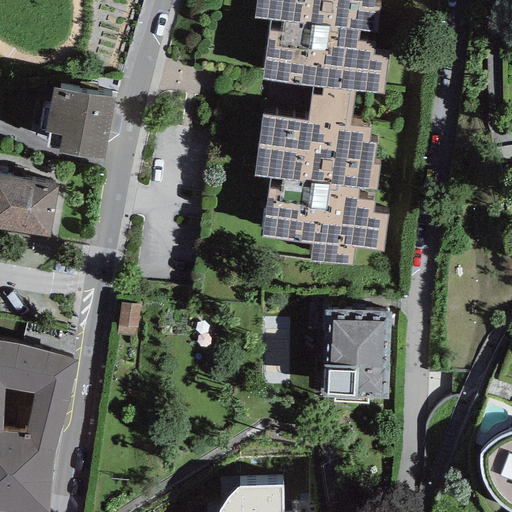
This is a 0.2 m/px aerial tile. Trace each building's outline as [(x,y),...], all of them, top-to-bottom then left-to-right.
[(256,0),(255,15),(270,17),(262,77),(269,78),(354,90),(383,93),(388,55),(373,53),(374,41),(358,39),(359,28),(377,30),(380,6),(374,5),(374,0),(256,0)] [(350,125),(354,90),(269,78),(253,174),(270,175),(262,236),(314,241),(311,259),(352,262),(355,246),(383,248),(388,214),(374,211),(374,199),(358,196),(358,186),(376,188),(380,164),(374,163),(377,141),(369,141),(371,128),(350,125)] [(114,97),(53,85),(45,129),(47,129),(44,144),(59,147),(58,150),(103,159),(114,97)] [(57,184),(0,174),(0,227),(48,235),(57,184)] [(371,314),(314,310),(309,389),(365,393),(371,314)] [(77,356),(0,340),(0,384),(6,385),(32,388),(31,393),(68,399),(77,356)] [(6,385),(0,384),(0,510),(41,511),(50,511),(53,449),(68,399),(31,393),(32,388),(6,385)] [(511,510),(511,428),(502,430),(492,435),(483,440),(476,446),(471,453),(472,465),(474,474),(476,483),(481,491),(488,498),(494,503),(502,507),(511,510)] [(265,452),(214,475),(234,511),(297,511),(295,499),(265,452)]
